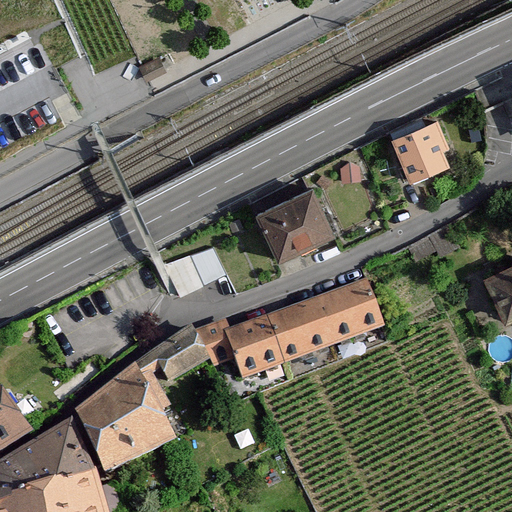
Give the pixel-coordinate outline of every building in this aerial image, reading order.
[(0,54),(0,160),(83,118),(38,35),(0,54)] [(139,68),(147,82),(166,73),(159,58),(139,68)] [(438,125),(398,141),(413,177),(446,164),(440,150),(447,147),(438,125)] [(341,158),(343,178),(363,177),(360,155),(341,158)] [(312,193),(263,217),(284,259),(332,235),(312,193)] [(166,266),(180,296),(228,274),(215,244),(166,266)] [(511,282),(497,290),(511,322),(511,282)] [(384,332),(367,287),(342,296),(292,314),(249,330),(230,337),(226,325),(195,337),(191,332),(127,381),(80,418),(108,477),(171,446),(156,416),(165,409),(150,380),(166,371),(173,383),(210,360),(215,366),(240,356),(249,380),(384,332)] [(0,454),(28,436),(0,392),(0,454)] [(97,483),(69,429),(19,460),(0,471),(0,511),(135,511),(130,489),(101,496),(97,483)]
